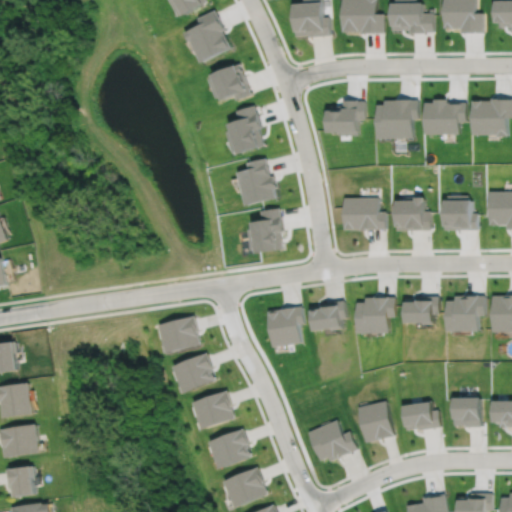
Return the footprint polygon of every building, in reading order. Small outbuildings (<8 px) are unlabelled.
[(174,0),(181,12),(184,10),(186,13),(208,0),(174,0)] [(294,0),(297,33),(309,32),(310,34),(332,32),(330,14),(325,14),(323,0),(294,0)] [(343,0),(343,28),(362,28),(362,30),(377,30),(385,30),(385,11),(378,11),(378,0),(343,0)] [(394,0),(394,27),(411,27),(411,30),(427,30),(427,29),(435,29),(435,10),(425,10),(425,0),(394,0)] [(446,0),(446,25),(463,25),(463,30),(484,30),(484,10),(478,10),(478,0),(446,0)] [(511,0),(498,0),(499,18),(502,18),(502,23),(511,23),(511,0)] [(215,10),(200,17),(203,23),(187,31),(190,39),(195,36),(199,46),(196,47),(202,59),(231,45),(223,28),(225,27),(219,17),(215,10)] [(215,73),(220,86),(215,88),(218,95),(222,93),(224,97),(236,92),(238,97),(251,92),(240,63),(215,73)] [(474,99),(474,133),(498,133),(498,135),(508,135),(508,116),(511,116),(511,97),(492,97),(492,99),(474,99)] [(379,103),(379,136),(414,136),(414,117),(420,117),(419,98),(386,98),(386,103),(379,103)] [(426,101),(426,132),(460,132),(460,120),(467,120),(467,101),(448,101),(448,98),(435,98),(435,101),(426,101)] [(329,109),(329,130),(340,130),(340,133),(360,133),(360,118),(367,118),(366,99),(345,99),(345,107),(334,107),(334,109),(329,109)] [(232,123),(234,129),(229,130),(232,138),(236,137),(241,150),(264,143),(259,126),(262,125),(258,113),(257,113),(255,105),(239,110),(242,120),(232,123)] [(240,171),(248,203),(276,195),(274,186),(277,186),(275,175),(272,176),(267,157),(250,161),(251,168),(240,171)] [(511,189),(490,190),(491,223),(507,223),(507,227),(511,227),(511,189)] [(445,198),(445,228),(478,228),(478,211),(473,211),(473,198),(469,198),(469,194),(448,194),(448,198),(445,198)] [(397,198),(397,228),(431,228),(431,209),(425,209),(425,195),(416,195),(407,195),(407,198),(397,198)] [(345,196),(345,227),(360,227),(360,228),(367,228),(367,227),(386,227),(386,210),(379,210),(379,196),(345,196)] [(264,210),(265,220),(255,221),(256,228),(251,229),(252,237),(257,237),(259,250),(284,246),(281,229),(284,229),(280,207),(264,210)] [(0,208),(0,242),(12,238),(1,208),(0,208)] [(0,285),(13,283),(7,256),(0,257),(0,285)] [(450,299),(450,330),(482,330),(481,314),(488,314),(488,294),(481,294),(481,293),(466,293),(466,294),(458,294),(458,299),(450,299)] [(511,294),(496,294),(496,330),(511,330),(511,294)] [(359,301),(359,332),(391,331),(391,315),(397,315),(397,296),(390,296),(390,295),(376,295),(376,296),(368,296),(368,301),(359,301)] [(408,297),(408,322),(425,321),(425,323),(437,322),(437,312),(441,312),(441,295),(420,295),(420,297),(408,297)] [(312,305),(316,330),(333,327),(333,329),(344,327),(343,317),(348,316),(346,299),(324,302),(325,304),(312,305)] [(269,310),(275,345),(303,341),(300,323),(306,322),(303,305),(269,310)] [(159,323),(166,351),(201,342),(198,331),(199,330),(195,314),(159,323)] [(0,342),(0,371),(21,368),(17,340),(0,342)] [(173,365),(183,392),(217,379),(213,367),(214,367),(208,351),(173,365)] [(0,385),(0,400),(3,400),(5,417),(35,413),(31,381),(0,385)] [(193,401),(202,429),(237,417),(233,406),(234,405),(228,389),(193,401)] [(456,397),(456,424),(467,424),(468,426),(482,426),(482,420),(484,420),(483,397),(456,397)] [(360,406),(368,441),(396,434),(388,399),(360,406)] [(511,400),(495,400),(495,422),(502,421),(502,426),(511,425),(511,400)] [(405,405),(409,429),(421,427),(421,429),(442,426),(440,409),(435,409),(434,401),(405,405)] [(310,432),(322,459),(330,456),(332,460),(359,448),(351,430),(345,433),(338,419),(310,432)] [(3,428),(7,457),(43,452),(39,423),(3,428)] [(210,441),(220,468),(254,455),(249,444),(251,443),(245,428),(210,441)] [(8,469),(10,485),(12,485),(14,497),(18,496),(18,497),(39,495),(35,466),(8,469)] [(225,481),(236,508),(270,493),(265,482),(266,481),(259,466),(225,481)] [(460,495),(460,511),(489,511),(489,508),(494,508),(494,491),(472,492),(472,495),(460,495)] [(409,504),(410,511),(443,511),(449,511),(445,492),(425,496),(426,501),(409,504)] [(14,507),(14,511),(53,511),(52,503),(45,504),(45,502),(14,507)]
